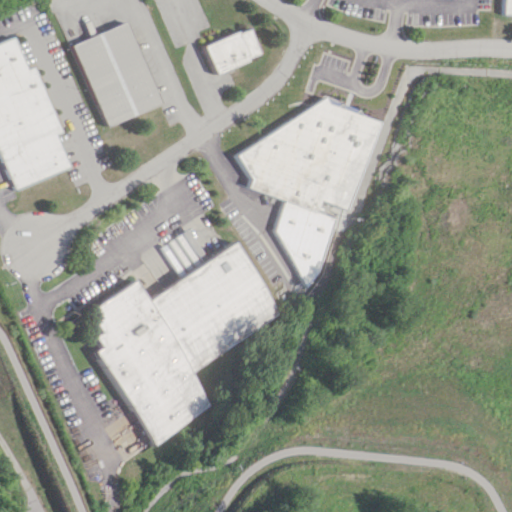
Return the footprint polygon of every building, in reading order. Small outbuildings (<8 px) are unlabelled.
[(511,0),(496,0),(496,14),(511,14),(511,0)] [(66,43),(98,126),(154,105),(122,22),(66,43)] [(197,45),(208,73),(253,55),(242,27),(197,45)] [(0,176),(5,190),(63,168),(50,133),(53,132),(28,66),(20,69),(8,37),(0,40),(0,176)] [(349,209),(376,120),(322,104),(320,99),(226,151),(242,180),(239,189),(316,212),(319,200),(349,209)] [(275,317),(230,242),(138,297),(128,281),(85,306),(93,318),(86,322),(93,333),(86,336),(93,347),(89,350),(145,445),(210,407),(187,369),(275,317)]
